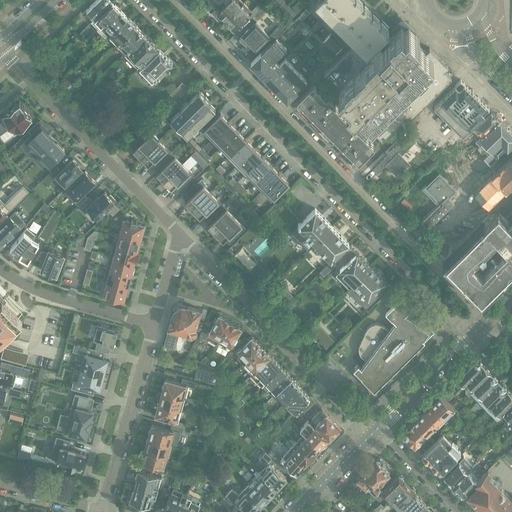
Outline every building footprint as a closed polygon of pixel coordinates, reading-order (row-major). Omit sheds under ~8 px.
[(96,0),(86,10),(95,19),(112,2),(110,0),(96,0)] [(217,12),(225,20),(243,3),(240,0),(216,0),(220,3),(222,0),(223,0),(226,2),(222,6),(223,7),(217,12)] [(316,1),(356,42),(366,53),(388,32),(389,31),(387,29),(390,27),(383,19),(380,22),(379,20),(381,18),(374,11),(372,13),(370,12),(373,9),(366,2),(363,5),(362,3),(364,1),(363,0),(315,0),(315,1),(316,2),(316,1)] [(292,8),(298,14),(305,7),(299,1),(292,8)] [(127,17),(118,8),(112,2),(95,19),(91,22),(97,28),(104,22),(105,23),(100,28),(100,27),(97,30),(105,38),(108,35),(127,17)] [(251,11),(243,3),(225,20),(234,29),(240,24),(250,15),(252,17),(259,10),(259,11),(263,7),(259,3),(255,7),(251,11)] [(259,10),(252,17),(257,21),(267,11),(263,7),(259,11),(259,10)] [(301,15),(299,17),(302,20),(310,13),(306,9),(302,13),(302,14),(301,15)] [(136,26),(127,17),(108,35),(117,44),(119,42),(123,38),(136,26)] [(318,21),(310,29),(314,33),(322,25),(318,21)] [(243,36),(240,39),(246,46),(250,43),(255,48),(256,49),(268,37),(268,36),(256,23),(243,36)] [(268,36),(268,37),(272,42),(276,38),(282,32),(285,29),(280,24),(278,27),(268,36)] [(123,38),(119,42),(127,51),(128,50),(144,34),(136,26),(123,38)] [(455,74),(438,57),(430,48),(426,51),(421,47),(416,41),(419,38),(409,27),(405,30),(402,26),(401,27),(401,28),(392,37),(388,32),(366,53),(356,42),(324,73),(339,87),(350,98),(346,102),(364,120),(364,119),(383,138),(407,115),(410,118),(432,97),(451,77),(455,74)] [(144,34),(128,50),(140,64),(152,52),(157,48),(144,34)] [(330,34),(323,41),(324,42),(323,43),(334,54),(343,46),(330,34)] [(252,62),(250,63),(287,101),(288,101),(298,91),(297,90),(307,81),(285,59),(279,65),(275,61),(287,49),(277,39),(276,38),(272,42),(261,53),(252,62)] [(143,67),(156,79),(163,72),(166,75),(172,69),(169,67),(173,63),(160,50),(156,54),(143,67)] [(46,69),(51,75),(60,67),(55,61),(46,69)] [(126,78),(127,79),(135,71),(132,67),(125,74),(128,77),(126,78)] [(456,85),(434,106),(463,135),(466,132),(484,114),(489,109),(478,98),(478,97),(472,91),(461,80),(457,83),(455,85),(456,85)] [(169,96),(174,101),(187,88),(182,83),(169,96)] [(293,103),(355,165),(375,146),(361,132),(363,131),(357,124),(355,126),(333,104),(335,102),(328,96),(326,97),(313,84),(293,103)] [(171,119),(187,136),(216,109),(209,103),(210,103),(199,91),(171,119)] [(17,105),(16,106),(15,105),(14,106),(15,107),(2,116),(5,120),(0,123),(0,134),(0,135),(11,128),(15,133),(33,120),(24,108),(25,107),(24,106),(23,107),(22,106),(23,105),(22,104),(22,105),(20,102),(19,103),(18,104),(17,104),(17,105)] [(484,114),(466,132),(470,137),(473,135),(478,140),(499,119),(491,111),(490,110),(489,109),(484,114)] [(203,130),(212,139),(229,121),(228,121),(221,113),(203,130)] [(478,140),(476,141),(480,145),(479,146),(479,148),(482,151),(484,151),(485,150),(489,155),(485,159),(491,164),(511,143),(511,132),(499,119),(478,140)] [(229,121),(212,139),(220,147),(237,130),(230,123),(231,123),(229,121)] [(133,151),(140,158),(159,140),(147,128),(131,144),(135,149),(133,151)] [(49,136),(48,135),(42,129),(38,134),(36,132),(21,147),(28,155),(34,149),(42,158),(44,160),(49,165),(54,161),(64,150),(57,142),(56,143),(54,142),(49,136)] [(220,147),(228,156),(246,138),(245,138),(237,130),(220,147)] [(388,164),(399,177),(411,165),(402,155),(416,142),(405,131),(387,149),(390,152),(373,169),(377,174),(388,164)] [(228,156),(237,164),(254,147),(247,140),(246,138),(228,156)] [(150,164),(154,168),(171,152),(159,140),(140,158),(148,166),(150,164)] [(237,164),(245,173),(263,156),(262,155),(254,147),(237,164)] [(156,174),(164,182),(182,164),(171,152),(154,168),(158,172),(156,174)] [(263,156),(245,173),(254,181),(271,164),(264,157),(263,156)] [(458,252),(446,264),(481,299),(480,299),(481,299),(511,268),(511,156),(476,193),(496,214),(493,217),(482,228),(458,252)] [(201,157),(197,161),(204,168),(208,165),(201,157)] [(77,165),(78,164),(73,159),(60,171),(56,167),(47,175),(52,180),(56,176),(65,185),(82,170),(77,165)] [(182,164),(164,182),(171,189),(173,187),(178,192),(194,176),(182,164)] [(254,181),(262,190),(280,173),(279,172),(271,164),(254,181)] [(216,168),(222,174),(225,171),(220,165),(216,168)] [(78,206),(87,197),(83,193),(95,182),(85,172),(64,192),(74,202),(78,206)] [(280,173),(262,190),(271,199),(289,182),(281,174),(280,173)] [(427,184),(422,189),(438,205),(421,221),(428,228),(454,202),(448,196),(453,190),(439,176),(429,186),(427,184)] [(185,203),(192,211),(211,192),(199,180),(182,197),(187,201),(185,203)] [(240,185),(236,189),(237,190),(241,194),(245,191),(245,190),(240,185)] [(0,220),(28,192),(23,186),(22,187),(5,204),(0,199),(0,220)] [(202,216),(206,220),(222,204),(211,192),(192,211),(200,218),(202,216)] [(80,207),(85,213),(88,209),(97,219),(114,202),(114,203),(116,201),(110,195),(109,196),(105,193),(100,198),(99,197),(94,202),(89,198),(80,207)] [(250,203),(255,207),(259,203),(255,198),(250,203)] [(222,204),(206,220),(210,224),(208,227),(215,234),(234,216),(222,204)] [(109,211),(113,216),(119,210),(115,206),(109,211)] [(298,226),(291,233),(307,250),(332,226),(325,220),(325,219),(322,216),(319,213),(316,210),(316,209),(315,209),(315,210),(300,224),(300,223),(299,224),(300,224),(298,226)] [(47,242),(62,218),(54,211),(38,237),(47,242)] [(251,215),(256,220),(260,217),(254,211),(251,215)] [(24,221),(15,212),(0,226),(0,240),(2,242),(10,235),(13,238),(26,223),(23,221),(24,221)] [(234,216),(215,234),(223,242),(225,240),(229,244),(246,228),(234,216)] [(131,222),(122,220),(118,234),(140,240),(140,239),(141,235),(142,235),(144,229),(143,229),(144,226),(137,224),(138,222),(132,220),(131,222)] [(332,226),(307,250),(308,251),(310,248),(315,253),(319,254),(322,251),(331,261),(339,253),(349,244),(348,243),(342,237),(339,233),(332,227),(332,226)] [(18,255),(19,253),(20,252),(22,253),(21,255),(19,257),(28,263),(39,244),(31,239),(35,235),(27,228),(10,248),(12,250),(12,251),(14,253),(15,252),(18,255)] [(94,231),(88,237),(94,238),(96,239),(98,232),(94,231)] [(118,234),(116,244),(115,244),(137,250),(138,245),(140,246),(141,240),(140,239),(140,240),(118,234)] [(94,238),(88,237),(85,249),(90,250),(94,238)] [(115,244),(116,244),(113,243),(110,256),(134,262),(134,263),(135,263),(139,250),(137,250),(115,244)] [(331,261),(320,272),(324,276),(336,265),(354,283),(371,267),(351,245),(341,255),(339,253),(331,261)] [(48,253),(42,251),(37,259),(45,261),(41,270),(56,276),(63,256),(49,250),(48,253)] [(134,262),(110,256),(106,268),(130,274),(130,275),(132,275),(134,267),(132,267),(134,263),(134,262)] [(257,264),(250,271),(258,278),(265,271),(257,264)] [(354,283),(348,289),(368,309),(391,287),(385,281),(371,267),(354,283)] [(130,274),(106,268),(103,280),(127,287),(128,287),(130,279),(129,279),(130,275),(130,274)] [(127,287),(103,280),(99,293),(123,300),(124,299),(125,299),(127,292),(126,291),(127,287)] [(277,281),(269,289),(284,304),(292,296),(277,281)] [(385,298),(391,304),(399,295),(393,290),(385,298)] [(285,306),(291,311),(300,301),(295,297),(285,306)] [(353,369),(374,391),(435,331),(422,318),(417,323),(406,314),(412,308),(401,297),(386,312),(396,322),(390,330),(389,329),(388,328),(387,328),(386,327),(382,325),(380,324),(378,323),(377,323),(376,323),(373,324),(371,325),(370,326),(368,328),(367,329),(360,345),(359,346),(359,347),(359,348),(359,349),(359,351),(359,352),(360,353),(360,354),(361,355),(362,356),(362,357),(363,358),(364,358),(366,359),(367,359),(368,359),(362,368),(358,364),(353,369)] [(0,343),(21,323),(0,301),(0,343)] [(201,331),(204,323),(197,321),(198,320),(197,320),(200,310),(188,306),(187,307),(183,306),(182,304),(179,303),(174,306),(173,309),(174,311),(173,316),(172,315),(172,317),(171,317),(169,325),(170,326),(169,327),(170,327),(165,345),(174,348),(179,331),(187,333),(188,335),(191,336),(196,333),(197,330),(201,331)] [(59,312),(56,321),(66,324),(69,314),(59,312)] [(217,344),(219,341),(231,321),(219,314),(217,318),(216,317),(214,321),(215,321),(214,323),(207,319),(204,323),(201,331),(200,333),(210,339),(217,344)] [(224,348),(230,352),(234,347),(241,340),(236,337),(237,335),(238,336),(240,332),(239,332),(242,327),(231,321),(219,341),(226,346),(224,348)] [(114,344),(114,342),(116,336),(117,336),(118,336),(120,329),(117,328),(112,326),(112,328),(105,327),(97,324),(95,331),(93,338),(98,340),(95,350),(105,352),(107,353),(110,343),(111,343),(114,344)] [(54,325),(51,342),(62,344),(65,327),(54,325)] [(317,325),(310,332),(314,336),(321,329),(317,325)] [(234,347),(230,352),(229,353),(233,356),(238,351),(241,354),(238,356),(238,358),(243,363),(261,346),(251,336),(248,340),(245,337),(241,340),(234,347)] [(330,339),(323,346),(326,349),(333,342),(330,339)] [(86,355),(82,369),(105,375),(107,365),(106,365),(107,360),(93,356),(95,349),(83,346),(81,354),(86,355)] [(247,371),(251,375),(254,372),(270,355),(261,346),(243,363),(249,369),(247,371)] [(4,348),(1,359),(25,365),(26,361),(21,360),(23,353),(23,352),(4,347),(4,348)] [(190,356),(195,360),(198,355),(197,355),(198,354),(193,351),(190,356)] [(254,372),(251,375),(261,385),(281,366),(275,361),(276,361),(270,355),(254,372)] [(467,381),(484,364),(483,364),(480,361),(480,360),(475,360),(453,382),(460,388),(463,385),(467,381)] [(0,383),(13,387),(17,374),(27,377),(29,368),(6,362),(4,368),(0,366),(0,383)] [(490,371),(484,364),(467,381),(463,385),(467,388),(466,389),(469,393),(471,391),(471,390),(490,371)] [(286,372),(281,366),(261,385),(272,397),(274,395),(291,377),(290,376),(287,372),(286,372)] [(85,385),(95,388),(99,389),(100,384),(102,384),(105,375),(82,369),(78,382),(74,381),(72,389),(83,392),(85,385)] [(198,379),(220,386),(225,380),(218,374),(200,369),(198,379)] [(490,371),(471,390),(471,391),(479,400),(499,380),(490,371),(491,371),(490,371)] [(286,404),(301,388),(297,383),(291,377),(274,395),(283,404),(284,402),(286,404)] [(162,391),(182,397),(184,390),(186,391),(188,387),(195,389),(196,383),(183,379),(181,384),(177,383),(165,379),(163,385),(162,386),(161,390),(162,391)] [(499,380),(479,400),(488,409),(508,389),(499,380)] [(442,393),(448,400),(454,394),(450,390),(448,388),(449,387),(442,393)] [(301,388),(286,404),(282,407),(282,406),(272,416),(276,420),(288,409),(292,414),(293,413),(301,406),(305,410),(315,402),(310,397),(301,388)] [(511,392),(508,389),(488,409),(496,417),(500,414),(503,411),(511,401),(511,392)] [(158,403),(179,409),(182,397),(162,391),(161,392),(160,392),(157,402),(158,403)] [(69,433),(86,438),(88,429),(89,430),(89,427),(90,423),(91,423),(91,421),(90,421),(93,412),(90,412),(91,410),(85,408),(88,398),(75,394),(69,417),(67,416),(63,430),(70,431),(69,433)] [(431,404),(446,419),(456,409),(441,395),(431,404)] [(511,401),(503,411),(500,414),(507,422),(511,416),(511,401)] [(179,409),(158,403),(158,404),(157,405),(156,409),(156,410),(155,416),(178,422),(179,417),(177,416),(179,409)] [(431,404),(423,412),(437,428),(446,419),(431,404)] [(305,410),(301,406),(293,413),(298,418),(305,410)] [(311,420),(329,438),(335,432),(337,433),(340,430),(340,427),(321,407),(318,411),(319,412),(311,420)] [(414,421),(426,434),(429,436),(437,428),(423,412),(414,421)] [(10,421),(20,424),(23,416),(12,413),(10,421)] [(281,426),(286,431),(293,424),(288,419),(281,426)] [(300,430),(304,434),(320,448),(323,448),(325,446),(325,443),(328,440),(312,425),(313,424),(309,421),(308,421),(300,429),(301,429),(300,430)] [(426,434),(414,421),(404,431),(404,435),(418,449),(423,444),(423,442),(421,439),(426,434)] [(183,429),(177,427),(171,425),(170,430),(151,425),(150,430),(148,431),(147,435),(148,437),(170,443),(171,436),(174,437),(175,433),(181,435),(183,429)] [(477,430),(480,433),(485,429),(482,425),(477,430)] [(485,429),(480,433),(486,439),(491,434),(485,429)] [(297,442),(314,458),(317,454),(317,451),(320,448),(304,434),(297,442)] [(423,454),(432,463),(451,444),(442,435),(423,454)] [(51,456),(59,458),(57,463),(80,469),(85,453),(75,451),(76,450),(68,448),(71,440),(56,436),(51,456)] [(145,449),(166,455),(170,443),(148,437),(148,438),(146,439),(145,443),(146,445),(145,449)] [(297,442),(289,451),(304,465),(307,462),(310,462),(314,458),(297,442)] [(451,444),(432,463),(441,473),(460,453),(451,444)] [(260,471),(278,488),(279,487),(281,486),(283,484),(283,482),(287,478),(283,475),(277,469),(280,465),(275,461),(266,453),(261,447),(254,454),(264,463),(266,465),(260,471)] [(17,456),(16,458),(26,461),(28,452),(19,449),(17,456)] [(166,455),(145,449),(144,450),(143,451),(142,454),(143,457),(141,462),(165,468),(167,463),(164,463),(166,455)] [(266,453),(275,461),(279,457),(270,449),(266,453)] [(304,465),(289,451),(280,460),(296,474),(299,471),(302,470),(304,468),(304,465)] [(444,476),(453,485),(470,469),(471,467),(462,458),(444,476)] [(366,488),(367,489),(370,486),(375,491),(368,498),(371,500),(383,488),(379,484),(380,483),(379,482),(390,472),(383,465),(383,464),(383,462),(380,459),(378,459),(377,459),(376,459),(357,479),(357,480),(357,483),(363,488),(366,488)] [(466,489),(484,471),(477,463),(471,469),(470,469),(453,485),(463,495),(463,494),(466,491),(468,493),(468,494),(470,492),(466,489)] [(470,492),(468,494),(485,511),(511,511),(511,497),(511,498),(488,474),(491,472),(487,468),(484,471),(466,489),(470,492)] [(250,478),(241,470),(239,473),(247,481),(250,478)] [(134,486),(157,492),(161,477),(138,471),(138,473),(136,474),(135,478),(136,480),(134,486)] [(252,480),(270,496),(273,493),(275,492),(277,490),(277,488),(278,488),(260,471),(252,480)] [(193,480),(204,482),(206,475),(195,473),(193,480)] [(382,490),(391,499),(407,483),(404,480),(403,478),(402,476),(399,475),(399,474),(382,490)] [(270,496),(252,480),(243,489),(261,506),(261,505),(263,505),(265,502),(266,500),(270,496)] [(391,499),(399,508),(415,491),(415,489),(413,488),(411,487),(408,484),(409,483),(408,482),(407,483),(391,499)] [(204,492),(209,494),(213,485),(208,484),(204,492)] [(157,492),(134,486),(133,492),(131,493),(131,497),(131,498),(130,500),(153,506),(157,492)] [(178,511),(187,495),(173,488),(163,509),(165,510),(166,511),(167,511),(178,511)] [(261,506),(243,489),(239,494),(234,490),(228,498),(238,508),(241,505),(248,511),(249,511),(255,511),(256,511),(257,511),(260,509),(260,507),(261,506)] [(398,509),(400,511),(412,511),(423,501),(421,498),(421,495),(418,493),(415,493),(416,492),(415,492),(415,491),(399,508),(398,509)] [(187,495),(178,511),(195,511),(200,501),(187,495)] [(232,504),(224,497),(220,501),(228,509),(232,504)] [(412,511),(429,511),(434,508),(432,506),(430,504),(427,504),(423,501),(412,511)]
